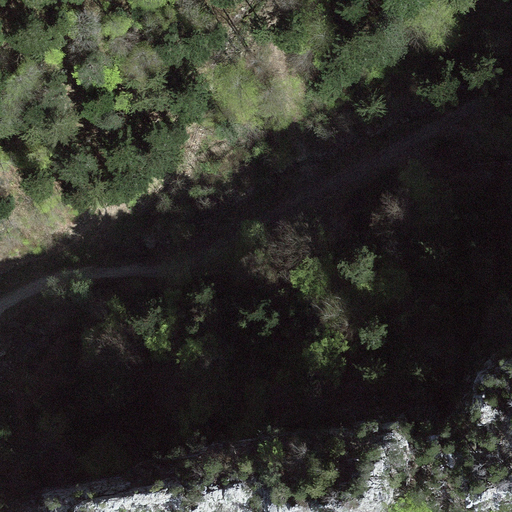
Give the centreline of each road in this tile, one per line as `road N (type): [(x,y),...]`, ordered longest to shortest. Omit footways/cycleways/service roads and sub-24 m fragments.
road 1 (track): [(0,300),(69,270),(165,268),(194,256),(511,80)]
road 2 (track): [(315,186),(280,72),(276,0)]
